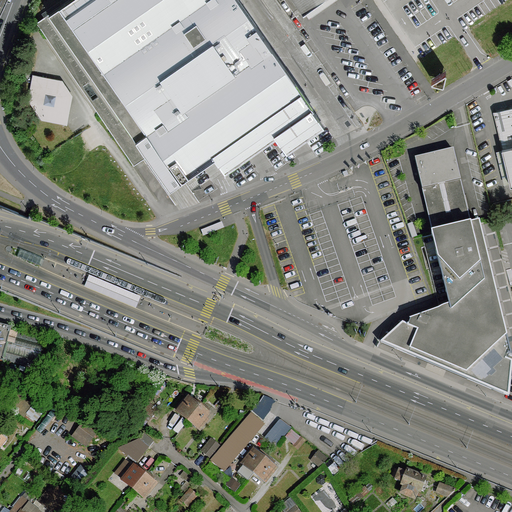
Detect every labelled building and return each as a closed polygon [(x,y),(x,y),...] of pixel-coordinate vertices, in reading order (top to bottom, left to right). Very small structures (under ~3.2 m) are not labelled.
[(304,149),(332,131),(241,0),(73,0),(39,24),(136,167),(150,158),(174,191),(178,188),(211,166),(219,161),(230,175),(257,157),(272,146),(281,141),(291,157),(304,149)] [(294,0),(304,13),(322,0),(294,0)] [(64,81),(33,76),(29,102),(42,121),(68,126),(73,97),(64,81)] [(511,106),(494,111),(502,145),(511,184),(511,183),(511,106)] [(471,225),(453,150),(415,159),(433,233),(429,234),(440,282),(490,270),(484,245),(482,245),(476,223),(471,225)] [(511,364),(496,301),(411,322),(418,354),(430,351),(434,365),(507,396),(511,390),(511,364)] [(11,328),(0,324),(0,361),(2,362),(2,360),(32,368),(34,360),(39,361),(43,345),(38,344),(40,338),(10,330),(11,328)] [(422,368),(434,365),(430,351),(418,354),(422,368)] [(194,403),(190,399),(179,413),(189,421),(202,405),(196,400),(194,403)] [(157,410),(146,401),(141,408),(152,417),(157,410)] [(208,410),(202,405),(189,421),(200,430),(210,416),(206,413),(208,410)] [(264,425),(252,415),(213,460),(224,471),(264,425)] [(280,445),(293,425),(281,418),(269,438),(280,445)] [(83,424),(74,436),(87,446),(96,434),(83,424)] [(292,431),(286,438),(294,445),(300,438),(292,431)] [(154,441),(144,433),(140,439),(150,447),(154,441)] [(212,440),(203,451),(210,458),(220,446),(212,440)] [(255,452),(244,465),(254,473),(268,457),(262,452),(259,455),(255,452)] [(319,452),(312,460),(320,467),(327,459),(319,452)] [(274,462),(268,457),(254,473),(265,482),(276,468),(272,465),(274,462)] [(135,467),(124,481),(134,489),(147,473),(141,468),(139,471),(135,467)] [(404,483),(408,473),(399,469),(396,480),(404,483)] [(425,478),(408,471),(408,473),(404,483),(403,484),(404,485),(401,492),(416,498),(419,491),(420,491),(421,488),(424,481),(425,478)] [(153,478),(147,473),(134,489),(144,498),(155,484),(151,481),(153,478)] [(240,485),(232,479),(226,485),(235,491),(240,485)] [(327,482),(319,488),(323,492),(330,486),(327,482)] [(53,484),(40,501),(52,511),(65,494),(53,484)] [(456,490),(441,484),(437,493),(449,497),(456,490)] [(197,495),(191,490),(182,500),(188,506),(197,495)] [(40,511),(23,498),(11,511),(40,511)] [(298,511),(290,501),(282,507),(286,511),(298,511)]
